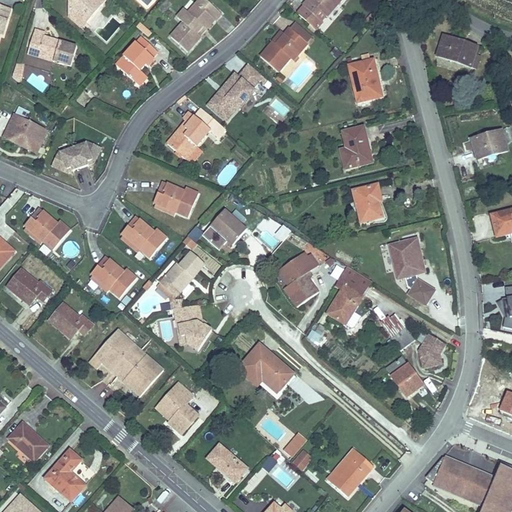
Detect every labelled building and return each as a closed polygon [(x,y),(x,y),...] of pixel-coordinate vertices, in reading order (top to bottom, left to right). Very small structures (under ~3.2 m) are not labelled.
[(81,0),(80,1),(70,1),(70,17),(90,20),(108,0),(107,0),(81,0)] [(198,35),(204,28),(206,30),(214,21),(215,22),(222,15),(205,0),(201,0),(197,5),(201,9),(194,18),(185,10),(178,18),(184,24),(171,38),(188,52),(201,38),(200,37),(198,35)] [(190,0),(183,8),(185,10),(194,18),(201,9),(197,5),(191,0),(190,0)] [(310,24),(316,30),(323,22),(316,16),(320,11),(328,17),(342,0),(308,0),(303,6),(305,7),(299,15),(310,24)] [(0,36),(0,35),(2,29),(5,29),(10,15),(0,12),(1,7),(0,7),(0,36)] [(323,22),(328,17),(320,11),(316,16),(323,22)] [(83,28),(90,20),(70,17),(83,28)] [(141,23),(137,27),(149,37),(152,33),(141,23)] [(297,24),(292,30),(307,43),(312,37),(297,24)] [(314,32),(316,30),(310,24),(308,26),(314,32)] [(204,28),(198,35),(200,37),(206,30),(204,28)] [(276,45),(273,42),(261,57),(279,73),(291,59),(294,55),(297,58),(308,44),(307,43),(292,30),(290,29),(285,35),(276,45)] [(55,43),(56,41),(44,37),(46,34),(36,31),(30,48),(40,51),(38,58),(71,68),(77,48),(59,42),(58,44),(55,43)] [(272,42),(273,42),(276,45),(285,35),(281,31),(272,42)] [(444,37),(438,57),(471,68),(472,67),(477,69),(480,59),(475,57),(478,48),(465,44),(466,38),(456,35),(454,40),(444,37)] [(150,56),(153,59),(158,53),(142,38),(117,67),(140,87),(148,78),(141,72),(146,66),(143,63),(150,56)] [(28,55),(38,58),(40,51),(30,48),(28,55)] [(299,59),(297,58),(294,55),(291,59),(296,63),(299,59)] [(155,61),(153,59),(150,56),(143,63),(146,66),(149,68),(155,61)] [(358,103),(387,96),(379,59),(350,66),(358,103)] [(244,62),(207,107),(229,125),(267,80),(244,62)] [(21,83),(23,81),(25,65),(18,64),(13,78),(21,83)] [(280,74),(277,78),(282,83),(285,79),(280,74)] [(177,102),(180,106),(189,99),(185,95),(177,102)] [(179,131),(167,145),(185,160),(186,160),(196,148),(210,132),(218,138),(225,130),(202,110),(195,118),(190,113),(184,120),(186,122),(189,125),(181,134),(179,131)] [(34,142),(41,145),(47,132),(15,116),(4,138),(30,151),(34,142)] [(186,122),(179,131),(181,134),(189,125),(186,122)] [(348,157),(343,159),(346,170),(367,165),(363,147),(368,146),(364,128),(343,133),(347,150),(348,157)] [(508,152),(502,132),(472,140),(475,149),(478,148),(482,159),(508,152)] [(37,154),(41,145),(34,142),(30,151),(37,154)] [(59,143),(52,171),(74,176),(76,168),(92,171),(97,151),(59,143)] [(373,164),(368,146),(363,147),(367,165),(373,164)] [(196,148),(186,160),(191,164),(202,152),(196,148)] [(232,167),(219,177),(225,184),(238,173),(232,167)] [(163,183),(159,194),(164,196),(166,193),(164,192),(167,184),(163,183)] [(156,204),(176,213),(189,219),(199,195),(186,189),(185,192),(167,184),(164,192),(166,193),(164,196),(159,194),(154,204),(156,204)] [(378,197),(381,197),(378,186),(354,192),(361,223),(383,218),(380,203),(378,197)] [(175,217),(176,213),(156,204),(155,208),(175,217)] [(40,209),(32,219),(36,223),(39,220),(38,219),(43,212),(40,209)] [(511,210),(492,216),(497,237),(511,233),(511,210)] [(216,231),(226,240),(233,246),(247,230),(225,211),(211,227),(216,231)] [(27,228),(43,242),(53,251),(71,231),(60,222),(58,225),(43,212),(38,219),(39,220),(36,223),(32,219),(25,227),(27,228)] [(136,217),(128,227),(133,231),(135,228),(134,227),(139,220),(136,217)] [(256,238),(277,250),(289,231),(268,219),(256,238)] [(123,236),(140,250),(150,259),(167,239),(156,230),(154,232),(139,220),(134,227),(135,228),(133,231),(128,227),(122,235),(123,236)] [(41,245),(43,242),(27,228),(24,231),(41,245)] [(224,243),(226,240),(216,231),(214,234),(224,243)] [(137,253),(140,250),(123,236),(121,239),(137,253)] [(398,280),(426,273),(418,240),(390,246),(398,280)] [(0,244),(0,268),(15,253),(5,244),(2,246),(0,244)] [(190,277),(193,279),(205,266),(191,253),(180,267),(177,265),(164,280),(177,292),(190,277)] [(306,275),(310,273),(319,266),(311,255),(307,257),(305,253),(282,269),(293,284),(289,287),(285,290),(298,308),(319,293),(309,280),(306,275)] [(430,260),(433,269),(442,267),(440,257),(430,260)] [(106,258),(99,267),(103,271),(106,268),(104,267),(110,260),(106,258)] [(103,271),(99,267),(92,275),(93,277),(110,290),(120,299),(137,279),(126,270),(124,273),(110,260),(104,267),(106,268),(103,271)] [(344,289),(342,291),(328,314),(345,325),(351,316),(350,315),(351,312),(354,314),(358,306),(357,305),(362,298),(362,297),(371,282),(348,267),(337,285),(344,289)] [(278,272),(289,287),(293,284),(282,269),(278,272)] [(22,295),(32,303),(37,298),(43,303),(52,292),(41,283),(39,285),(22,271),(8,288),(20,298),(22,295)] [(108,293),(110,290),(93,277),(91,280),(108,293)] [(180,294),(193,279),(190,277),(177,292),(180,294)] [(437,290),(413,279),(405,297),(428,308),(437,290)] [(503,301),(505,320),(503,329),(511,330),(511,288),(506,289),(507,300),(502,300),(503,301)] [(30,306),(32,303),(22,295),(20,298),(30,306)] [(497,304),(505,320),(503,301),(497,304)] [(64,329),(74,338),(78,332),(85,337),(94,327),(83,318),(81,320),(63,306),(49,323),(61,332),(64,329)] [(197,316),(201,316),(199,306),(175,310),(177,320),(182,319),(183,326),(181,326),(183,337),(188,336),(189,345),(199,351),(212,331),(205,326),(204,327),(198,323),(197,316)] [(202,321),(201,316),(197,316),(198,323),(204,327),(205,326),(206,324),(202,321)] [(382,327),(391,339),(405,329),(396,317),(382,327)] [(182,346),(189,345),(188,336),(183,337),(181,326),(183,326),(182,319),(177,320),(182,346)] [(306,339),(319,347),(329,331),(316,323),(306,339)] [(405,329),(391,339),(401,352),(415,341),(406,328),(405,329)] [(71,341),(74,338),(64,329),(61,332),(71,341)] [(125,342),(127,339),(118,331),(95,357),(102,364),(105,361),(114,369),(111,372),(118,377),(138,354),(125,342)] [(440,355),(446,345),(430,335),(419,352),(424,369),(442,365),(440,355)] [(138,354),(141,351),(127,339),(125,342),(138,354)] [(262,376),(279,391),(294,375),(260,345),(240,368),(257,382),(262,376)] [(141,351),(138,354),(152,366),(155,363),(141,351)] [(152,366),(138,354),(118,377),(124,383),(126,380),(135,388),(133,391),(140,397),(163,371),(155,363),(152,366)] [(97,370),(102,364),(95,357),(90,363),(97,370)] [(408,366),(402,359),(387,370),(393,377),(392,378),(407,399),(424,387),(409,366),(408,366)] [(102,364),(111,372),(114,369),(105,361),(102,364)] [(277,394),(279,391),(262,376),(257,382),(240,368),(238,370),(257,387),(262,381),(277,394)] [(124,383),(133,391),(135,388),(126,380),(124,383)] [(174,418),(171,422),(169,424),(182,436),(198,417),(186,406),(194,397),(179,384),(160,406),(174,418)] [(511,394),(509,393),(501,412),(511,416),(511,394)] [(156,410),(171,422),(174,418),(160,406),(156,410)] [(259,428),(285,448),(295,435),(269,415),(259,428)] [(48,447),(23,424),(9,440),(35,462),(48,447)] [(298,434),(286,448),(294,455),(306,440),(298,434)] [(220,446),(208,460),(236,484),(248,470),(220,446)] [(294,455),(286,448),(284,451),(292,458),(294,455)] [(304,450),(294,462),(302,470),(312,457),(304,450)] [(347,497),(374,468),(354,450),(327,480),(347,497)] [(68,476),(70,474),(81,462),(70,452),(46,480),(72,502),(85,487),(73,476),(71,478),(68,476)] [(511,511),(511,466),(499,461),(491,480),(488,479),(490,475),(475,468),(474,471),(443,457),(440,460),(425,478),(433,484),(433,485),(480,505),(477,511),(511,511)] [(39,511),(21,495),(6,511),(39,511)] [(129,511),(131,510),(119,499),(108,511),(129,511)]
